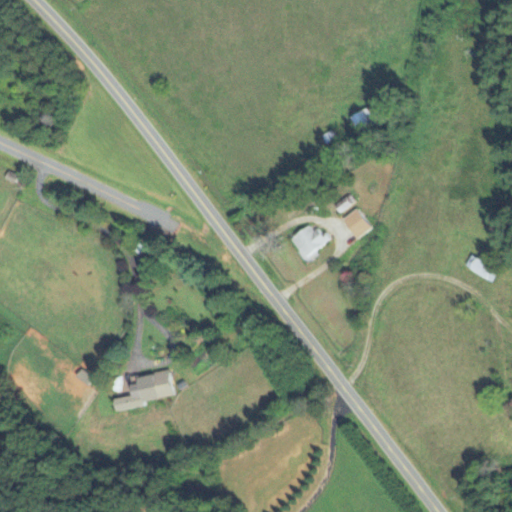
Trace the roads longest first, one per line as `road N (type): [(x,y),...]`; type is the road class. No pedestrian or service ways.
road 1 (secondary): [(436,511),(122,103),(33,0)]
road 2 (residential): [(0,145),(147,215)]
